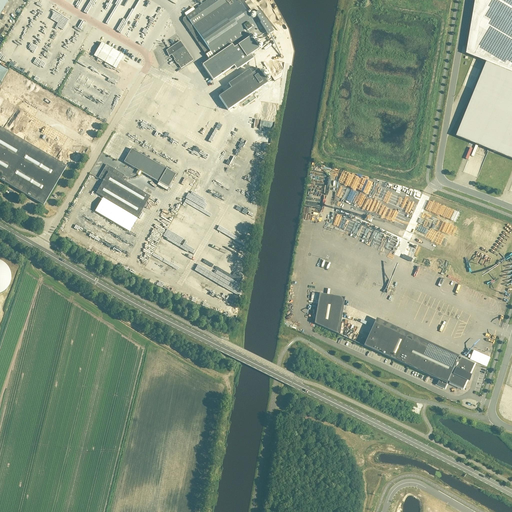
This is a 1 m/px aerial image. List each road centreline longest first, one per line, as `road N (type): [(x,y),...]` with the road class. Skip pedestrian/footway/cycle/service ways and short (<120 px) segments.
road 1 (secondary): [(511,494),(37,248)]
road 2 (track): [(0,241),(230,381),(207,511)]
road 3 (unclassified): [(511,208),(444,183),(438,173),(467,0)]
